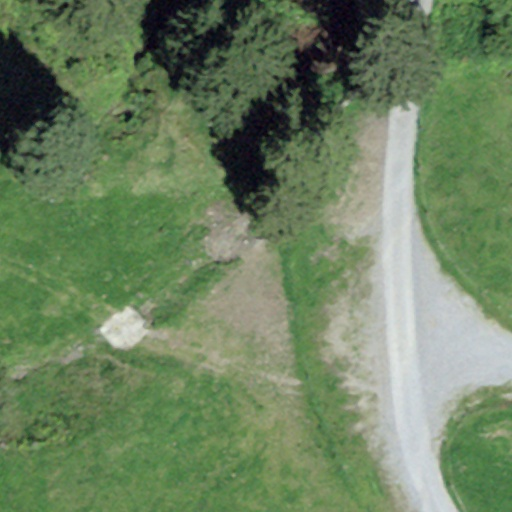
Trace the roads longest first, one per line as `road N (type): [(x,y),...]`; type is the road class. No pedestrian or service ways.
road 1 (track): [(415,388),(254,370),(106,321),(0,266)]
road 2 (unclassified): [(429,0),(409,137),(403,317)]
road 3 (track): [(511,349),(403,317),(428,465),(457,511)]
